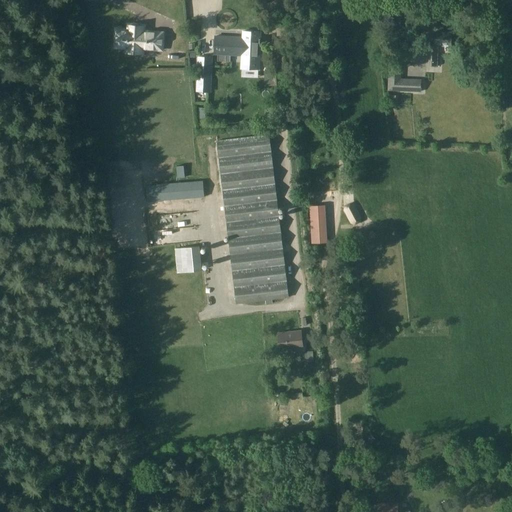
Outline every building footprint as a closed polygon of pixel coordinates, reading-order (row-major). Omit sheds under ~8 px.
[(128,30),(115,30),(114,48),(126,48),(126,53),(142,54),(142,49),(162,50),(163,32),(142,31),(142,26),(128,25),(128,30)] [(215,36),(214,54),(242,56),(241,68),(259,69),(261,32),(243,31),(242,37),(215,36)] [(426,65),(437,66),(438,44),(451,44),(451,33),(435,32),(435,46),(427,45),(426,65)] [(210,92),(211,58),(198,57),(197,91),(210,92)] [(421,80),(401,78),(402,66),(389,65),(388,91),(420,92),(421,80)] [(270,134),(217,141),(236,304),(289,298),(270,134)] [(203,180),(146,185),(148,203),(204,197),(203,180)] [(360,222),(361,217),(354,204),(350,203),(345,206),(344,210),(351,224),(355,225),(360,222)] [(312,244),(327,243),(325,205),(310,206),(312,244)] [(180,242),(185,237),(181,232),(176,237),(180,242)] [(171,235),(156,236),(156,245),(171,245),(171,235)] [(199,246),(175,249),(177,273),(202,270),(199,246)] [(301,330),(301,331),(278,333),(280,350),(303,348),(301,330)] [(397,511),(397,503),(376,504),(376,511),(397,511)]
